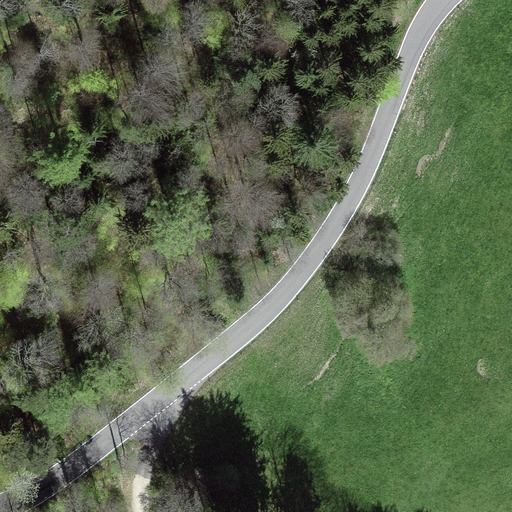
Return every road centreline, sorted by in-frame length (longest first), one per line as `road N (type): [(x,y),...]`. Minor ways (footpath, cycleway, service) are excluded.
road 1 (tertiary): [(441,0),(417,36),(340,215),(282,293),(49,485),(0,509)]
road 2 (track): [(140,511),(141,473),(167,389)]
